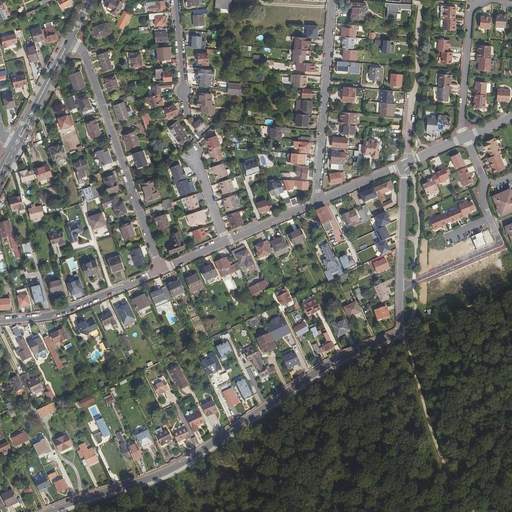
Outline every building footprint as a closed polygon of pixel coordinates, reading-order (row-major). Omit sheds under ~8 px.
[(68,0),(58,0),(58,1),(62,8),(71,4),(68,0)] [(117,0),(111,0),(108,7),(112,9),(110,13),(116,16),(123,3),(117,0)] [(165,9),(164,0),(155,2),(155,5),(149,6),(150,11),(165,9)] [(231,0),(216,0),(216,8),(231,10),(231,0)] [(383,8),(386,8),(386,18),(399,19),(400,4),(384,3),(383,8)] [(365,20),(365,11),(366,5),(352,4),(351,19),(365,20)] [(442,9),(441,20),(445,21),(456,22),(456,17),(454,17),(454,14),(456,14),(456,9),(442,9)] [(116,26),(125,30),(132,17),(132,16),(124,11),(116,26)] [(163,13),(149,14),(149,19),(154,19),(155,27),(166,26),(165,20),(164,20),(163,16),(163,13)] [(204,15),(193,16),(193,26),(204,25),(204,15)] [(496,30),(506,30),(507,19),(496,18),(496,30)] [(491,31),(492,21),(481,20),(481,31),(491,31)] [(456,26),(456,22),(445,21),(445,33),(454,33),(455,26),(456,26)] [(106,24),(92,28),(93,31),(91,31),(92,35),(94,34),(96,39),(109,34),(106,24)] [(317,37),(317,25),(302,24),(302,37),(317,37)] [(347,29),(344,29),(344,38),(354,39),(355,39),(356,26),(348,25),(347,29)] [(31,30),(35,43),(44,40),(42,32),(40,27),(31,30)] [(53,28),(42,32),(44,40),(45,42),(45,43),(57,39),(53,28)] [(166,29),(155,29),(156,42),(167,42),(166,29)] [(200,48),(201,31),(190,31),(190,47),(200,48)] [(9,47),(9,46),(8,45),(11,44),(18,42),(15,33),(1,38),(4,48),(9,47)] [(296,42),(295,50),(305,51),(305,44),(309,44),(310,38),(296,38),(296,42)] [(353,49),(354,39),(344,38),(343,42),(343,45),(343,49),(351,49),(353,49)] [(394,45),(390,45),(390,41),(381,41),(381,53),(393,54),(394,45)] [(439,43),(439,54),(442,54),(448,55),(448,50),(451,50),(451,43),(439,43)] [(30,62),(39,59),(35,45),(26,48),(30,62)] [(158,61),(162,60),(171,60),(170,51),(170,47),(157,48),(158,61)] [(481,55),(481,60),(482,60),(493,61),(494,49),(483,49),(483,55),(481,55)] [(292,63),(305,64),(306,59),(304,59),(305,56),(306,56),(309,57),(310,51),(305,51),(295,50),(293,50),(293,62),(292,63)] [(357,60),(357,51),(351,51),(344,50),(343,59),(357,60)] [(140,52),(130,53),(131,67),(142,66),(140,52)] [(106,53),(98,56),(103,71),(112,69),(106,53)] [(207,54),(198,54),(198,55),(195,56),(196,59),(198,59),(198,64),(202,63),(203,65),(208,64),(207,54)] [(448,55),(442,54),(441,67),(452,67),(452,55),(448,55)] [(493,61),(482,60),(482,74),(493,74),(494,61),(493,61)] [(360,68),(361,64),(338,62),(337,71),(348,72),(348,67),(360,68)] [(305,64),(304,72),(314,72),(315,64),(305,64)] [(381,69),(370,68),(369,80),(380,81),(381,69)] [(80,71),(69,75),(74,91),(85,87),(80,71)] [(167,71),(162,72),(163,82),(172,81),(171,72),(167,72),(167,71)] [(199,86),(210,87),(211,77),(214,77),(215,74),(199,73),(199,76),(199,86)] [(20,85),(23,84),(27,83),(25,74),(18,76),(12,78),(14,88),(20,86),(20,85)] [(295,74),(291,74),(290,87),(293,87),(305,88),(306,83),(305,83),(305,80),(306,80),(307,76),(295,74)] [(403,76),(391,74),(390,87),(402,88),(403,76)] [(114,76),(104,79),(109,92),(119,89),(114,76)] [(440,77),(439,89),(447,90),(450,90),(450,83),(452,83),(452,77),(440,77)] [(171,83),(151,84),(152,96),(159,94),(161,94),(161,88),(172,87),(171,83)] [(475,92),(475,97),(487,98),(487,85),(477,84),(477,92),(475,92)] [(312,89),(302,89),(301,98),(306,98),(306,97),(311,98),(312,89)] [(439,89),(438,89),(438,98),(439,98),(439,103),(449,104),(449,94),(446,94),(447,90),(439,89)] [(381,103),(392,104),(393,100),(391,100),(392,92),(384,91),(381,91),(380,103),(381,103)] [(511,92),(498,91),(498,99),(497,103),(511,104),(511,92)] [(343,97),(342,102),(354,103),(355,93),(344,92),(344,97),(343,97)] [(6,109),(16,106),(12,93),(2,96),(6,109)] [(86,94),(76,98),(78,102),(75,103),(72,96),(65,98),(69,111),(76,108),(76,107),(79,106),(81,112),(91,109),(86,94)] [(160,99),(159,94),(152,96),(148,97),(150,105),(151,108),(160,106),(158,99),(160,99)] [(202,105),(202,112),(214,116),(213,105),(211,105),(210,94),(199,94),(199,102),(197,102),(197,105),(202,105)] [(487,98),(475,97),(474,102),(476,102),(475,110),(486,111),(487,98)] [(312,101),(296,100),(295,108),(296,110),(296,112),(300,112),(302,112),(302,115),(308,115),(311,115),(312,101)] [(128,116),(126,109),(124,102),(119,104),(113,106),(117,120),(121,119),(124,118),(128,116)] [(393,116),(393,111),(392,111),(392,104),(381,103),(380,115),(393,116)] [(174,105),(164,109),(168,118),(177,114),(174,105)] [(343,120),(341,120),(341,124),(355,126),(356,113),(343,112),(343,119),(343,120)] [(308,115),(302,115),(300,114),(296,114),(295,125),(307,126),(308,115)] [(67,116),(57,119),(61,129),(70,126),(67,116)] [(197,131),(198,133),(207,125),(200,118),(192,125),(197,131)] [(439,118),(439,119),(438,134),(443,134),(443,128),(446,128),(446,129),(447,130),(448,130),(449,130),(450,129),(450,128),(451,119),(439,118)] [(438,134),(439,119),(432,119),(432,121),(428,121),(428,136),(432,136),(432,135),(438,135),(438,134)] [(96,120),(86,124),(91,138),(101,135),(96,120)] [(177,123),(169,128),(180,144),(188,138),(177,123)] [(355,126),(341,124),(340,134),(342,134),(354,135),(355,135),(355,126)] [(269,139),(281,140),(281,134),(288,134),(289,128),(283,128),(275,127),(270,127),(269,139)] [(191,136),(196,141),(201,136),(198,133),(197,131),(191,136)] [(126,135),(123,136),(128,148),(139,145),(134,132),(132,133),(126,135)] [(218,147),(220,146),(216,133),(205,137),(209,150),(218,147)] [(341,137),(333,137),(332,147),(340,148),(341,137)] [(485,146),(491,160),(499,156),(502,155),(495,141),(485,146)] [(309,143),(300,142),(299,152),(309,153),(309,143)] [(53,161),(67,157),(66,155),(63,145),(58,147),(58,145),(49,148),(53,161)] [(222,159),(218,147),(209,150),(212,157),(213,162),(222,159)] [(103,171),(112,168),(110,162),(112,162),(107,149),(96,152),(100,165),(101,165),(103,171)] [(136,162),(135,162),(137,167),(147,164),(142,150),(132,153),(134,159),(135,159),(136,162)] [(344,162),(345,152),(331,151),(331,161),(344,162)] [(306,154),(291,153),(291,163),(306,164),(306,154)] [(491,160),(488,161),(495,176),(506,171),(499,156),(491,160)] [(457,174),(467,170),(466,167),(464,168),(459,157),(452,161),(457,174)] [(85,170),(89,169),(86,159),(74,163),(77,173),(75,173),(77,179),(87,176),(85,170)] [(260,171),(256,161),(246,164),(246,162),(241,164),(245,176),(250,174),(253,172),(253,173),(260,171)] [(175,182),(187,178),(184,171),(183,167),(181,168),(179,163),(170,167),(174,178),(172,179),(173,183),(175,182)] [(222,163),(211,167),(212,171),(214,171),(214,173),(216,179),(226,175),(225,169),(222,163)] [(39,180),(46,178),(51,176),(48,165),(35,169),(39,180)] [(307,167),(297,166),(296,175),(301,176),(301,178),(306,178),(307,167)] [(449,178),(445,169),(441,171),(442,174),(437,177),(441,186),(450,182),(449,178)] [(24,172),(24,170),(19,171),(22,182),(34,179),(32,170),(27,171),(24,172)] [(467,170),(457,174),(464,190),(474,185),(467,170)] [(339,172),(329,174),(331,185),(341,183),(339,172)] [(113,175),(103,178),(108,192),(118,188),(113,175)] [(187,178),(175,182),(176,184),(180,195),(192,191),(189,182),(187,178)] [(222,187),(224,193),(234,190),(230,178),(218,182),(220,188),(222,187)] [(283,191),(286,190),(282,180),(280,181),(279,180),(268,184),(269,188),(270,190),(272,195),(279,193),(283,192),(283,191)] [(293,187),(293,185),(299,186),(299,188),(304,189),(307,189),(307,186),(308,181),(289,180),(286,180),(282,180),(286,190),(289,190),(292,189),(293,187)] [(440,194),(434,180),(428,183),(429,185),(423,188),(427,197),(431,195),(432,198),(440,194)] [(153,181),(142,184),(146,195),(145,195),(147,201),(159,197),(153,181)] [(387,183),(373,188),(377,196),(378,196),(381,202),(385,200),(383,194),(390,190),(387,183)] [(97,190),(95,185),(83,189),(87,201),(99,197),(97,190)] [(364,202),(377,196),(373,188),(360,194),(364,202)] [(511,191),(493,199),(496,206),(499,205),(502,212),(499,213),(502,219),(511,214),(511,227),(507,230),(510,236),(511,235),(511,191)] [(195,193),(184,197),(188,210),(198,206),(195,198),(196,197),(195,193)] [(117,203),(115,195),(100,200),(103,208),(112,204),(116,216),(127,212),(122,201),(119,202),(117,203)] [(224,202),(227,211),(237,207),(233,195),(223,198),(224,202)] [(284,204),(290,202),(288,195),(282,197),(284,204)] [(19,215),(25,213),(21,197),(9,200),(11,210),(17,208),(19,215)] [(170,200),(162,203),(164,210),(173,207),(171,201),(170,200)] [(257,202),(256,203),(259,213),(269,210),(269,211),(273,210),(270,200),(266,201),(266,200),(263,201),(257,202)] [(391,201),(382,204),(384,210),(393,205),(391,201)] [(460,210),(464,220),(468,218),(467,217),(469,216),(472,215),(472,213),(476,211),(473,205),(469,206),(468,204),(459,208),(460,210)] [(331,219),(324,205),(315,209),(325,232),(332,228),(329,220),(331,219)] [(366,205),(362,207),(363,209),(367,218),(371,216),(366,205)] [(30,220),(44,216),(41,206),(28,209),(30,220)] [(201,209),(187,214),(189,222),(190,225),(196,225),(196,222),(203,222),(203,218),(204,217),(204,214),(202,214),(201,209)] [(341,216),(345,224),(350,221),(351,224),(353,227),(368,220),(367,218),(363,209),(358,211),(362,219),(359,220),(355,212),(352,214),(351,212),(341,216)] [(464,220),(460,210),(447,216),(451,225),(464,220)] [(232,222),(230,222),(232,227),(242,224),(240,218),(238,211),(229,214),(232,222)] [(102,213),(88,218),(92,229),(106,225),(102,213)] [(165,214),(154,218),(158,230),(169,226),(165,214)] [(447,227),(443,217),(430,222),(435,232),(447,227)] [(4,230),(5,236),(12,235),(9,222),(4,223),(4,222),(0,222),(0,228),(0,231),(4,230)] [(130,222),(120,226),(125,240),(135,237),(130,222)] [(72,224),(65,226),(71,243),(77,241),(76,237),(77,237),(78,236),(78,234),(78,233),(83,232),(80,223),(72,226),(72,224)] [(205,233),(203,226),(192,230),(194,236),(195,240),(205,237),(204,233),(205,233)] [(300,230),(288,235),(293,245),(305,240),(300,230)] [(51,244),(52,247),(59,245),(65,244),(62,232),(52,234),(49,235),(51,244)] [(171,234),(174,242),(173,242),(172,242),(172,243),(172,244),(173,245),(168,247),(170,253),(185,248),(182,242),(180,243),(177,232),(171,234)] [(273,247),(271,248),(273,252),(275,258),(289,252),(282,237),(271,242),(273,247)] [(21,244),(23,252),(33,249),(31,241),(21,244)] [(271,248),(267,241),(255,246),(258,252),(256,253),(259,259),(273,252),(271,248)] [(324,272),(328,281),(345,273),(344,270),(338,258),(336,255),(333,256),(332,253),(327,243),(320,246),(326,259),(322,261),(326,270),(324,272)] [(235,254),(246,249),(245,245),(231,252),(235,260),(238,259),(235,254)] [(140,247),(129,251),(135,266),(145,263),(140,247)] [(235,254),(238,259),(242,268),(246,266),(247,268),(254,264),(246,249),(235,254)] [(124,268),(119,255),(107,260),(112,272),(124,268)] [(338,258),(344,270),(355,264),(353,259),(349,261),(346,255),(338,258)] [(383,255),(372,260),(377,272),(388,268),(383,255)] [(222,277),(239,269),(236,262),(230,265),(226,257),(215,263),(222,277)] [(95,260),(82,265),(85,276),(99,272),(95,260)] [(200,270),(206,281),(217,276),(212,264),(200,270)] [(339,281),(347,278),(345,273),(337,277),(339,281)] [(197,274),(185,279),(191,292),(203,287),(197,274)] [(63,290),(60,279),(49,282),(51,293),(63,290)] [(79,279),(67,284),(71,294),(83,289),(79,279)] [(179,280),(167,285),(172,297),(184,292),(179,280)] [(252,295),(268,287),(265,280),(248,288),(252,295)] [(385,282),(374,287),(381,303),(388,300),(386,295),(390,294),(389,291),(387,290),(385,287),(387,286),(385,282)] [(40,283),(30,286),(34,302),(44,300),(40,283)] [(27,293),(26,293),(25,288),(16,290),(17,296),(20,306),(30,304),(27,293)] [(149,294),(154,304),(160,301),(166,298),(161,289),(149,294)] [(287,293),(278,297),(277,297),(281,306),(291,301),(287,293)] [(149,305),(145,296),(144,294),(133,299),(138,311),(138,310),(149,305)] [(9,298),(0,299),(0,309),(10,309),(9,298)] [(321,308),(316,299),(312,300),(310,300),(306,302),(306,303),(302,305),(306,315),(321,308)] [(356,302),(344,307),(349,317),(360,312),(356,302)] [(134,317),(128,304),(116,309),(122,323),(134,317)] [(151,308),(149,305),(138,310),(140,314),(151,308)] [(386,306),(374,310),(377,320),(389,316),(386,306)] [(99,317),(104,327),(110,324),(111,326),(117,324),(111,312),(99,317)] [(265,323),(273,341),(290,333),(282,315),(265,323)] [(344,320),(332,326),(337,337),(349,331),(344,320)] [(78,331),(80,333),(88,336),(89,332),(97,328),(93,321),(86,324),(84,325),(80,324),(78,331)] [(304,322),(293,328),(297,336),(309,330),(304,322)] [(16,337),(21,335),(16,326),(12,328),(16,337)] [(310,329),(313,337),(318,335),(314,327),(310,329)] [(63,329),(50,335),(55,344),(60,342),(67,338),(63,329)] [(225,338),(230,336),(228,333),(228,332),(227,330),(216,335),(217,337),(221,335),(222,338),(225,337),(225,338)] [(268,332),(255,338),(262,354),(276,347),(268,332)] [(334,347),(327,332),(321,335),(325,342),(324,342),(325,343),(322,345),(325,351),(334,347)] [(127,351),(132,349),(125,335),(121,337),(127,351)] [(48,336),(44,338),(54,359),(58,357),(48,336)] [(34,355),(46,349),(40,338),(33,341),(32,340),(28,342),(34,355)] [(22,339),(17,341),(21,350),(16,352),(18,357),(20,356),(21,357),(23,361),(31,357),(22,339)] [(214,347),(219,358),(225,355),(224,354),(233,350),(228,340),(214,347)] [(301,354),(295,342),(287,346),(289,352),(293,350),(296,356),(301,354)] [(321,352),(316,343),(312,345),(316,354),(321,352)] [(267,371),(261,357),(258,352),(258,351),(257,351),(256,352),(255,352),(254,351),(253,349),(244,353),(248,361),(252,359),(261,378),(269,374),(267,371)] [(289,353),(283,356),(288,368),(294,365),(289,353)] [(60,360),(58,357),(54,359),(59,370),(63,368),(60,360)] [(289,368),(292,377),(303,372),(299,364),(289,368)] [(179,367),(169,371),(174,381),(176,380),(180,388),(187,385),(179,367)] [(11,385),(12,388),(15,393),(22,389),(23,389),(17,377),(9,381),(11,385)] [(30,380),(27,382),(33,395),(44,390),(38,377),(31,381),(30,380)] [(250,388),(245,378),(235,383),(243,399),(249,397),(245,390),(250,388)] [(219,380),(211,383),(214,390),(222,386),(219,380)] [(162,392),(165,391),(169,389),(165,381),(154,386),(158,396),(163,394),(162,392)] [(232,388),(223,393),(228,403),(230,402),(231,404),(235,402),(234,400),(237,398),(232,388)] [(45,394),(50,404),(54,402),(49,392),(45,394)] [(81,407),(94,400),(92,395),(84,398),(78,401),(81,407)] [(111,395),(104,398),(107,405),(114,402),(111,395)] [(200,405),(204,417),(217,413),(212,398),(203,401),(204,404),(200,405)] [(54,402),(50,404),(38,409),(42,416),(57,409),(54,402)] [(20,418),(36,410),(33,404),(30,406),(31,409),(18,415),(20,418)] [(186,418),(192,430),(198,428),(196,426),(204,422),(199,412),(186,418)] [(102,440),(102,438),(101,436),(103,436),(103,437),(110,433),(103,418),(96,421),(101,431),(93,435),(98,444),(101,442),(102,441),(102,440)] [(144,430),(143,425),(132,429),(134,434),(144,430)] [(191,438),(186,427),(173,433),(177,442),(185,438),(186,440),(191,438)] [(141,448),(152,442),(147,430),(135,436),(141,448)] [(167,430),(156,435),(161,446),(166,444),(165,442),(172,439),(167,430)] [(14,442),(16,446),(28,440),(24,431),(16,434),(17,436),(13,438),(15,441),(14,442)] [(131,456),(127,447),(120,432),(116,434),(119,440),(120,439),(121,442),(120,443),(122,448),(121,449),(126,459),(131,456)] [(67,435),(54,441),(60,452),(72,446),(67,435)] [(0,452),(1,452),(3,455),(8,453),(6,450),(10,448),(7,442),(1,445),(0,443),(0,452)] [(93,450),(92,448),(87,450),(84,443),(79,446),(81,449),(77,451),(80,458),(84,456),(85,459),(82,461),(84,466),(98,460),(96,456),(93,450)] [(136,443),(127,447),(131,456),(133,459),(141,455),(136,443)] [(66,472),(65,470),(63,471),(61,466),(57,468),(60,475),(66,472)] [(63,479),(54,484),(58,492),(61,491),(63,493),(65,492),(64,490),(68,488),(63,479)] [(22,488),(26,496),(32,493),(28,485),(22,488)] [(42,488),(36,491),(41,501),(47,498),(42,488)] [(18,502),(12,490),(1,495),(5,505),(12,502),(13,504),(18,502)]
